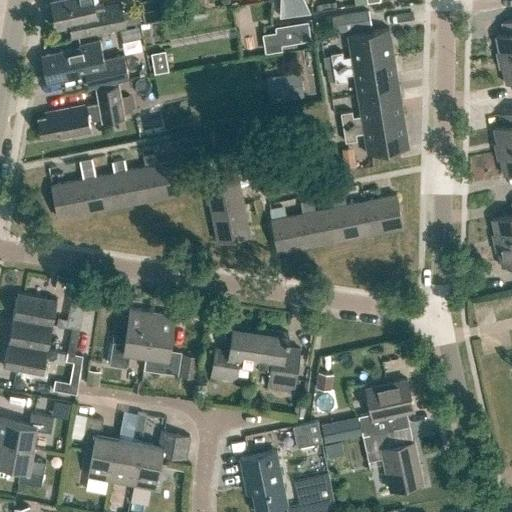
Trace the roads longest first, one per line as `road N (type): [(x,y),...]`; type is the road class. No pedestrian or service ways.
road 1 (residential): [(441,315),(0,251)]
road 2 (residential): [(441,315),(446,0)]
road 3 (residential): [(484,511),(441,315)]
road 4 (residential): [(210,411),(90,389)]
